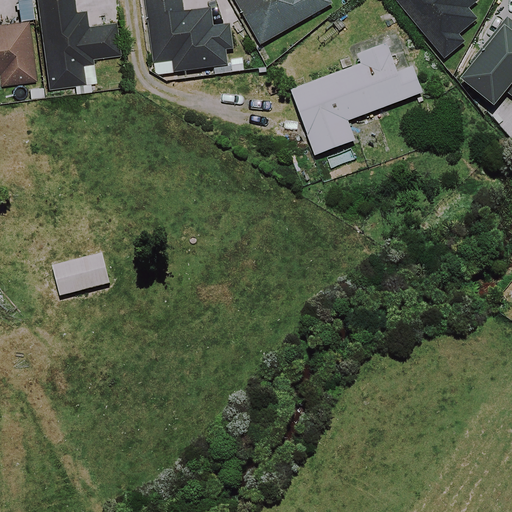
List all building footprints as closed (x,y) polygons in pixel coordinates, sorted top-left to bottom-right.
[(71,14),(69,0),(33,0),(46,91),(94,85),(90,61),(116,57),(111,25),(84,29),(81,13),(71,14)] [(142,0),(152,83),(244,72),(242,59),(230,60),(229,48),(226,24),(211,26),(210,12),(180,15),(177,0),(142,0)] [(232,0),(257,46),(329,8),(324,0),(232,0)] [(468,47),(460,36),(475,25),(465,12),(477,2),(475,0),(390,0),(442,67),(468,47)] [(0,26),(0,89),(34,84),(26,23),(0,26)] [(395,76),(384,47),(356,57),(360,67),(288,93),(312,159),(353,144),(345,124),(420,96),(410,70),(395,76)] [(0,265),(13,263),(0,212),(0,265)] [(107,286),(100,256),(49,269),(57,298),(107,286)]
